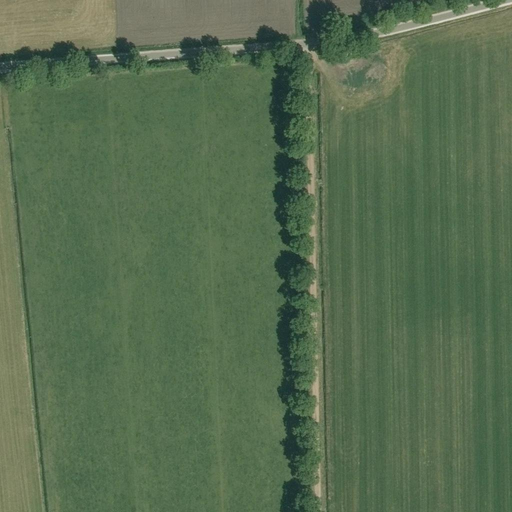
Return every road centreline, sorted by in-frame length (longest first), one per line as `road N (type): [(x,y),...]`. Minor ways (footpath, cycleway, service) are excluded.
road 1 (unclassified): [(0,64),(325,42),(511,1)]
road 2 (track): [(318,511),(307,44)]
